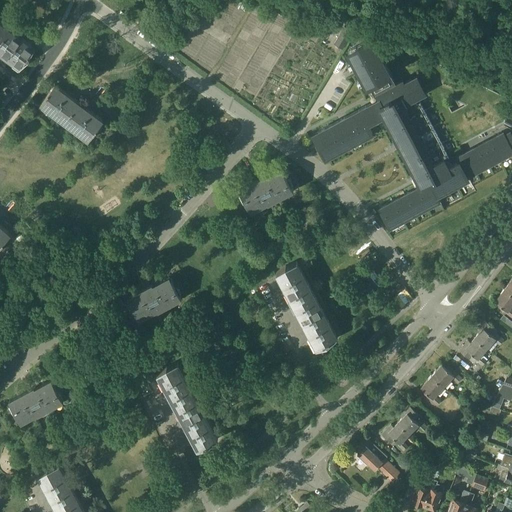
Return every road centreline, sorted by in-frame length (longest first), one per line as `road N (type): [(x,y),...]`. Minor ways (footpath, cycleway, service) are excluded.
road 1 (unclassified): [(0,383),(186,206),(256,121)]
road 2 (unclassified): [(432,302),(330,178),(256,121)]
road 3 (residential): [(432,302),(280,462)]
road 4 (residential): [(304,473),(448,321)]
road 5 (unclassified): [(256,121),(86,0)]
road 6 (unclassified): [(0,121),(80,0)]
road 7 (residential): [(511,195),(432,302)]
road 8 (track): [(4,214),(116,276)]
